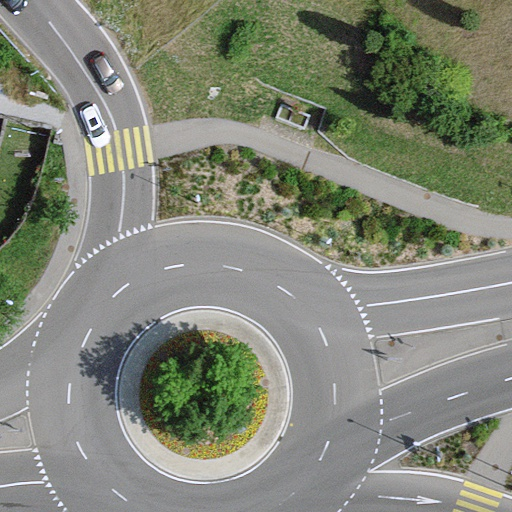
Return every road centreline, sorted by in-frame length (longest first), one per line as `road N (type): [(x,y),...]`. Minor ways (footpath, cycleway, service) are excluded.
road 1 (motorway): [(32,0),(73,47),(123,148),(121,233),(106,301)]
road 2 (secondary): [(311,313),(259,271),(194,259),(131,280),(106,301)]
road 3 (secondary): [(511,279),(311,313)]
road 4 (secondary): [(328,442),(511,377)]
road 5 (motorway): [(297,487),(476,511)]
road 6 (secondary): [(77,348),(72,419),(104,482)]
road 7 (secondary): [(328,442),(336,375),(311,313)]
